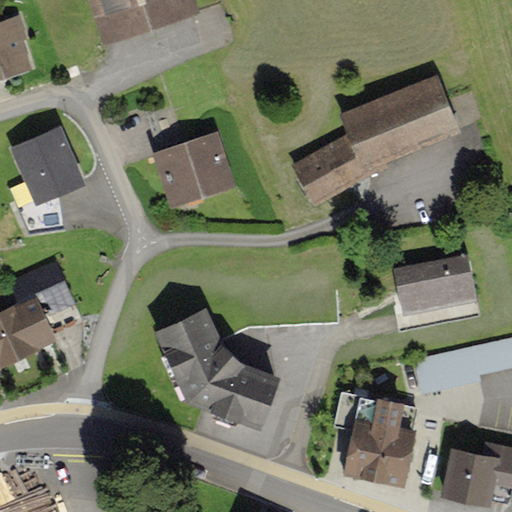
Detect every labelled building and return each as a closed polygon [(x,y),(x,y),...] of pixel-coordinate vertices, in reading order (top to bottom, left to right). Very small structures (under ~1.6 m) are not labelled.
[(191,0),(80,0),(93,44),(196,14),(191,0)] [(11,19),(0,21),(0,74),(25,67),(11,19)] [(433,75),(348,117),(355,131),(289,163),(313,211),(464,137),(433,75)] [(63,128),(11,148),(35,210),(87,189),(63,128)] [(212,132),(146,151),(162,207),(228,188),(212,132)] [(382,269),(390,314),(469,300),(462,256),(382,269)] [(0,313),(0,369),(57,345),(37,297),(0,313)] [(218,344),(201,308),(140,328),(174,403),(259,433),(273,381),(239,369),(218,344)] [(511,330),(419,355),(426,383),(511,361),(511,330)] [(347,413),(336,468),(405,482),(416,427),(347,413)] [(491,454),(446,445),(436,498),(481,507),(491,454)]
